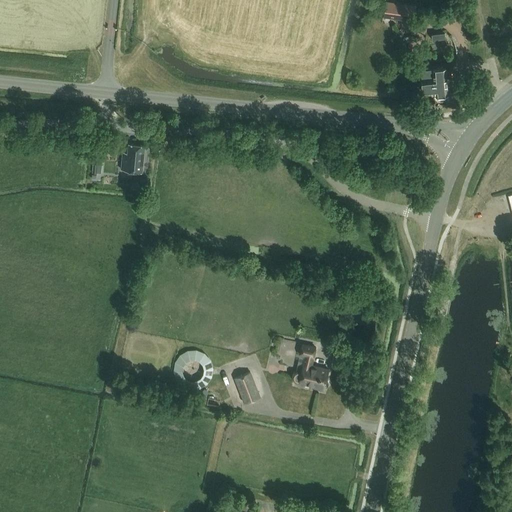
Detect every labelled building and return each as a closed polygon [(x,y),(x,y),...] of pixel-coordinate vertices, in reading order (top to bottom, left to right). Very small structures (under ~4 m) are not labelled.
[(414,20),(416,5),(385,1),(383,16),(414,20)] [(448,99),(448,94),(446,67),(422,69),(424,93),(436,92),(436,100),(448,99)] [(142,171),(145,145),(129,143),(128,152),(123,152),(121,169),(142,171)] [(148,190),(150,178),(141,178),(140,189),(148,190)] [(311,365),(316,347),(302,344),(300,354),(305,356),(302,370),(298,369),(295,370),(293,373),(292,375),(293,378),(295,381),(299,382),(300,380),(314,383),(313,387),(324,390),(325,386),(327,386),(328,385),(329,383),(328,381),(326,380),(329,369),(311,365)] [(192,371),(191,382),(212,385),(215,352),(181,348),(179,369),(190,370),(190,365),(196,365),(196,372),(192,371)] [(261,397),(251,371),(236,378),(246,404),(261,397)] [(225,505),(236,507),(238,497),(227,495),(225,505)]
